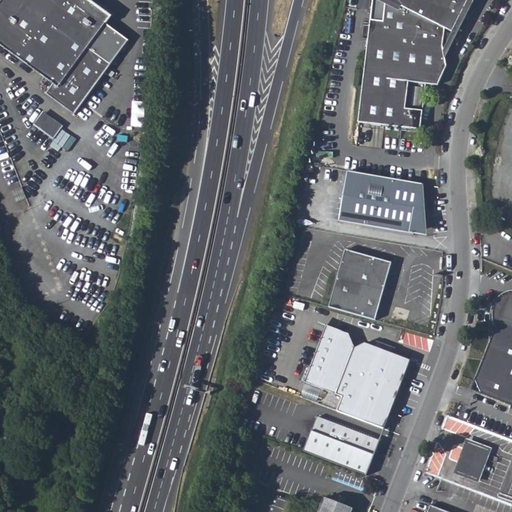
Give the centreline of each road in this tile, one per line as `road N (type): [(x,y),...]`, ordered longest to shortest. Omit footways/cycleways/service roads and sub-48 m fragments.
road 1 (residential): [(388,511),(453,342),(462,122),(472,87),(511,22)]
road 2 (trunk): [(199,0),(199,137),(176,275),(186,297)]
road 3 (trunk): [(235,0),(186,297)]
road 4 (trunk): [(153,511),(227,220)]
road 5 (trunk): [(227,220),(245,205),(298,0)]
road 6 (trunk): [(227,220),(259,0)]
road 7 (trunk): [(186,297),(128,511)]
road 8 (unknown): [(447,355),(304,314)]
road 9 (unknown): [(462,251),(319,224)]
road 10 (unknown): [(108,271),(90,293),(55,286),(23,234),(32,219)]
